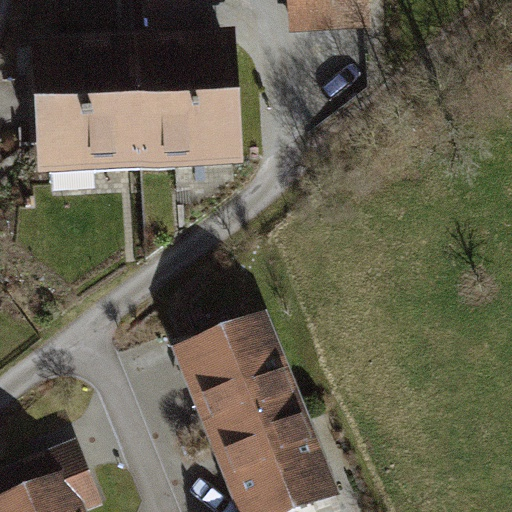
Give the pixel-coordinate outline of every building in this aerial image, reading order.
[(364,0),(292,0),(294,26),(366,21),(364,0)] [(227,44),(165,48),(171,154),(233,150),(227,44)] [(165,48),(103,52),(109,158),(171,154),(165,48)] [(103,52),(41,55),(47,161),(109,158),(103,52)] [(202,389),(221,437),(295,407),(261,321),(199,345),(195,334),(170,343),(190,393),(202,389)] [(295,407),(221,437),(250,511),(285,511),(330,494),(295,407)] [(0,472),(0,505),(64,479),(77,511),(83,511),(102,505),(76,441),(0,472)] [(0,511),(77,511),(64,479),(0,505),(0,511)]
